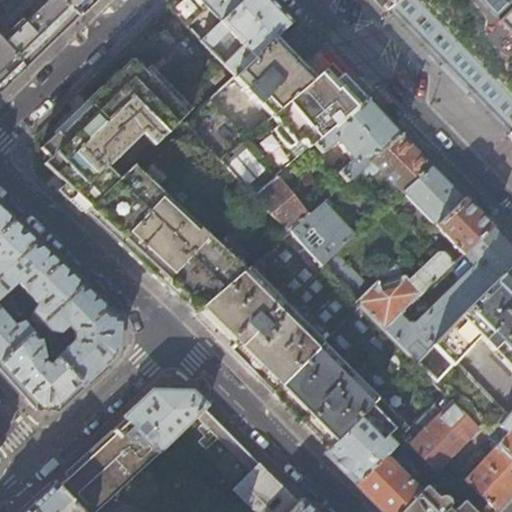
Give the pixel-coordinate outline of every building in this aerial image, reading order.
[(60,0),(0,0),(0,91),(77,16),(60,0)] [(60,0),(77,16),(93,0),(60,0)] [(221,22),(242,0),(173,0),(168,6),(186,24),(205,5),(211,11),(207,17),(210,20),(215,16),(221,22)] [(270,2),(268,0),(242,0),(221,22),(203,41),(236,74),(273,38),(289,22),(270,2)] [(396,0),(375,0),(385,9),(396,0)] [(511,0),(396,0),(385,9),(419,44),(458,85),(467,77),(511,38),(511,0)] [(271,117),(312,80),(273,38),(236,74),(234,77),(256,103),(257,102),(271,117)] [(511,38),(467,77),(458,85),(482,111),(505,134),(511,128),(511,38)] [(186,114),(186,111),(132,59),(42,148),(51,158),(45,164),(76,193),(71,199),(85,214),(135,166),(186,114)] [(358,171),(400,135),(379,113),(366,100),(311,148),(307,150),(314,157),(332,142),(348,160),(332,175),(341,184),(358,171)] [(221,159),(243,140),(208,102),(186,124),(221,159)] [(296,142),(271,117),(243,140),(221,159),(255,195),(289,167),(307,150),(311,148),(301,138),(296,142)] [(412,147),(400,135),(358,171),(388,205),(430,166),(412,147)] [(193,314),(246,268),(135,166),(85,214),(193,314)] [(434,226),(462,199),(444,180),(430,166),(388,205),(421,238),(434,226)] [(289,229),(307,214),(281,182),(285,178),(289,181),(295,174),(289,167),(255,195),(289,229)] [(463,255),(490,227),(476,213),(462,199),(434,226),(463,255)] [(334,254),(351,237),(319,204),(307,214),(289,229),(290,232),(323,264),(334,254)] [(13,222),(0,210),(0,275),(35,243),(13,222)] [(463,255),(474,266),(416,324),(407,324),(399,316),(385,329),(416,361),(430,347),(459,318),(501,277),(511,264),(511,249),(505,242),(490,227),(463,255)] [(272,394),(360,304),(357,300),(323,264),(290,232),(246,268),(193,314),(225,347),(272,394)] [(41,324),(82,287),(59,266),(35,243),(0,275),(0,288),(4,293),(16,283),(36,306),(31,313),(32,315),(27,319),(36,328),(41,324)] [(357,300),(369,289),(334,254),(323,264),(357,300)] [(407,282),(392,268),(369,289),(357,300),(360,304),(385,329),(399,316),(453,263),(444,254),(436,254),(407,282)] [(511,371),(511,287),(501,277),(459,318),(511,371)] [(98,302),(82,287),(41,324),(49,332),(58,333),(66,326),(73,334),(73,340),(56,358),(82,385),(86,382),(101,368),(114,356),(114,317),(98,302)] [(0,297),(4,293),(0,288),(0,360),(36,328),(27,319),(22,323),(21,322),(14,327),(0,311),(0,297)] [(382,395),(416,361),(385,329),(360,304),(272,394),(300,422),(327,449),(382,395)] [(43,336),(36,328),(0,360),(0,371),(14,387),(32,407),(57,409),(68,398),(82,385),(56,358),(50,365),(45,363),(39,343),(43,336)] [(489,436),(506,418),(452,364),(449,366),(430,347),(416,361),(449,395),(479,426),(489,436)] [(191,391),(151,391),(127,413),(123,417),(126,420),(125,422),(113,433),(111,432),(102,440),(71,468),(64,474),(66,476),(55,486),(82,511),(90,511),(203,409),(206,406),(191,391)] [(414,428),(382,395),(327,449),(324,453),(340,469),(356,484),(382,459),(401,440),(414,428)] [(479,426),(449,395),(414,428),(401,440),(434,473),(479,426)] [(289,511),(297,504),(203,409),(90,511),(289,511)] [(511,410),(506,418),(489,436),(497,444),(511,459),(511,410)] [(511,459),(497,444),(464,480),(494,509),(503,500),(511,489),(511,459)] [(383,511),(398,511),(418,493),(382,459),(356,484),(373,502),(383,511)] [(82,511),(55,486),(52,482),(19,511),(82,511)] [(437,497),(427,486),(418,493),(398,511),(473,511),(459,498),(451,507),(450,501),(447,496),(437,497)] [(312,511),(301,500),(297,504),(289,511),(312,511)]
